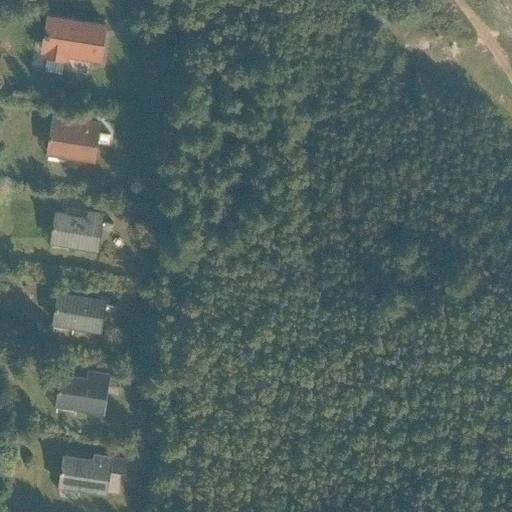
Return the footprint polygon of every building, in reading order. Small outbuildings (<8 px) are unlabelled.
[(48,14),(44,34),(48,35),(45,55),(66,58),(67,53),(95,58),(98,40),(103,41),(106,23),(48,14)] [(98,130),(99,122),(82,119),(81,125),(53,121),(48,151),(94,158),(98,131),(98,130)] [(67,206),(67,212),(56,210),(52,241),(97,248),(101,220),(102,212),(67,206)] [(100,329),(104,302),(94,300),(88,299),(88,296),(59,292),(54,322),(100,329)] [(96,292),(94,300),(104,302),(105,294),(96,292)] [(117,375),(109,374),(109,373),(89,369),(88,377),(62,373),(57,403),(103,411),(107,383),(116,384),(117,375)] [(123,467),(125,456),(96,451),(94,459),(65,454),(60,485),(106,492),(110,465),(123,467)]
